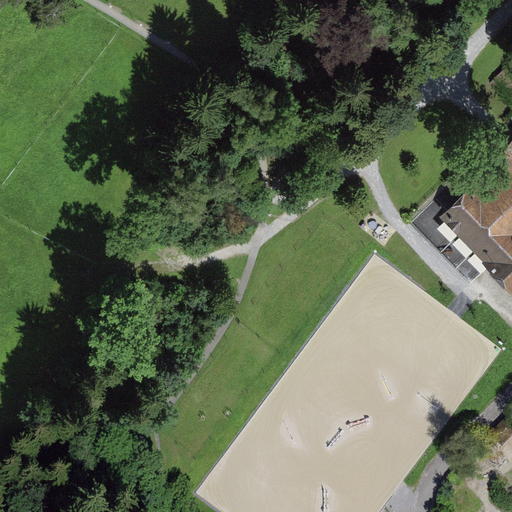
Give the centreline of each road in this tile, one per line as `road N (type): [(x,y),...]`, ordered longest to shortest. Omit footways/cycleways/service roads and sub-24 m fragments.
road 1 (track): [(81,511),(230,320),(255,241),(261,187),(248,130),(218,88),(91,0)]
road 2 (track): [(255,241),(278,185),(326,115),(429,0)]
